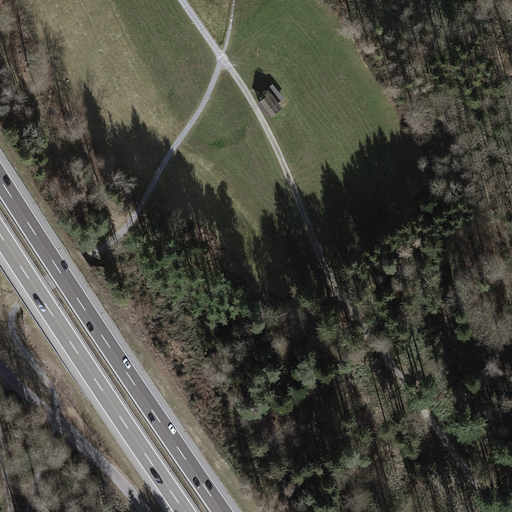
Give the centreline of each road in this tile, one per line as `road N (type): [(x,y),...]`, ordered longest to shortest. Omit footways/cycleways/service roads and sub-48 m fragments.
road 1 (track): [(222,58),(199,112),(130,221),(12,313),(17,342),(56,402),(26,511)]
road 2 (track): [(496,511),(337,297),(283,161),(222,58)]
road 3 (motorway): [(222,511),(0,178)]
road 4 (motorway): [(0,234),(184,511)]
road 5 (unclassified): [(0,367),(145,511)]
